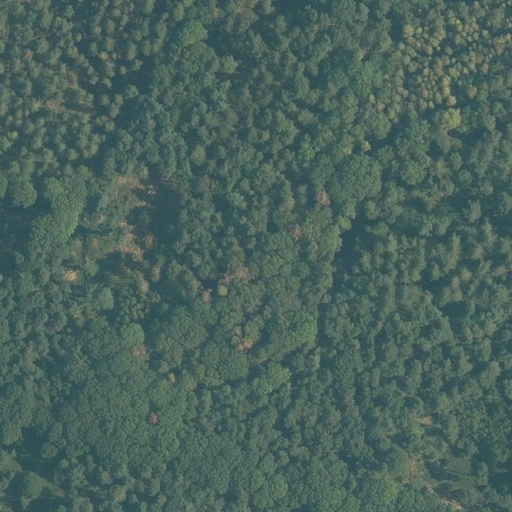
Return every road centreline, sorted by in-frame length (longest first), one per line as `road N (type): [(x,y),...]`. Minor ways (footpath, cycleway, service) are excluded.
road 1 (track): [(80,205),(202,0)]
road 2 (track): [(129,128),(0,89)]
